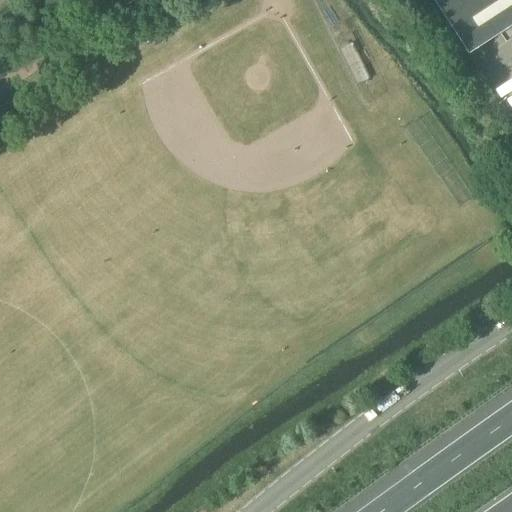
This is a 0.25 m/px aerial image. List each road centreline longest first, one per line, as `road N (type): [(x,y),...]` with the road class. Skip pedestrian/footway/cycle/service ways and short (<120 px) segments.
road 1 (tertiary): [(261,511),(349,440),(511,332)]
road 2 (motorway): [(511,418),(379,511)]
